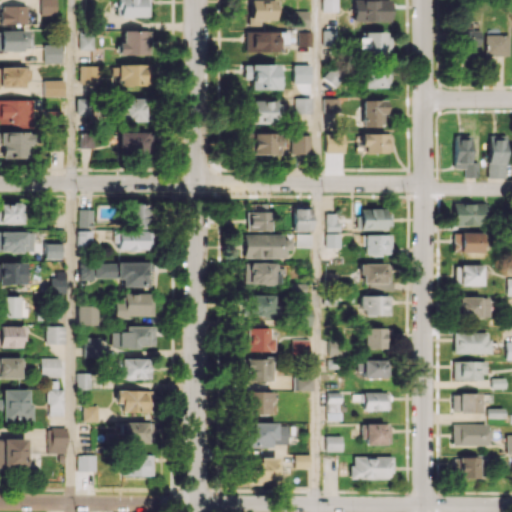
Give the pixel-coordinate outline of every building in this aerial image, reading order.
[(55,15),(55,0),(39,0),(39,15),(55,15)] [(147,0),(115,0),(115,16),(148,17),(147,0)] [(247,0),(248,25),(260,25),(260,20),(275,20),(274,0),(247,0)] [(388,0),(351,0),(352,21),(389,21),(388,0)] [(25,5),(0,5),(0,23),(25,24),(25,5)] [(476,30),(467,30),(467,22),(457,21),(456,52),(475,52),(476,30)] [(117,55),(149,54),(148,29),(121,30),(122,41),(117,42),(117,55)] [(0,30),(0,50),(23,50),(24,30),(0,30)] [(243,51),(278,51),(278,44),(287,44),(287,31),(244,31),(243,51)] [(310,31),(296,32),(296,47),(311,47),(310,31)] [(356,33),(357,48),(365,48),(365,53),(389,53),(389,33),(356,33)] [(505,34),(481,35),(481,56),(505,55),(505,34)] [(92,49),(92,36),(78,35),(77,49),(92,49)] [(42,63),(60,63),(60,44),(42,44),(42,63)] [(117,85),(149,85),(148,63),(117,64),(117,85)] [(300,77),(311,77),(310,63),(299,63),(300,77)] [(249,89),(277,89),(277,64),(242,64),(243,79),(249,79),(249,89)] [(78,83),(96,83),(96,65),(78,65),(78,83)] [(0,86),(22,86),(22,80),(27,80),(26,66),(0,66),(0,86)] [(363,87),(388,87),(388,68),(363,67),(363,87)] [(63,96),(63,79),(42,79),(42,96),(63,96)] [(311,113),(310,96),(293,97),(294,114),(311,113)] [(337,97),(322,98),(323,117),(338,116),(337,97)] [(116,120),(148,121),(148,98),(116,98),(116,120)] [(0,99),(0,123),(26,123),(26,108),(37,108),(37,99),(0,99)] [(250,100),(250,110),(246,110),(246,123),(278,123),(278,101),(250,100)] [(361,126),(383,126),(383,100),(361,100),(361,126)] [(61,111),(46,110),(46,129),(60,130),(61,111)] [(0,131),(0,158),(30,158),(30,131),(0,131)] [(119,153),(152,152),(151,131),(118,132),(119,153)] [(245,154),(279,154),(279,133),(245,133),(245,154)] [(363,152),(389,152),(389,133),(359,133),(359,144),(363,144),(363,152)] [(309,135),(290,135),(289,154),(308,154),(309,135)] [(452,168),(462,168),(463,177),(477,177),(476,162),(469,162),(468,135),(451,135),(452,168)] [(503,178),(504,135),(487,135),(486,177),(503,178)] [(22,203),(0,202),(0,222),(21,224),(22,203)] [(452,225),(484,224),(483,202),(451,203),(452,225)] [(144,203),(127,203),(126,228),(144,228),(144,203)] [(77,226),(91,226),(92,209),(78,208),(77,226)] [(291,231),(310,230),(309,208),(291,208),(291,231)] [(355,210),(356,229),(390,228),(389,209),(355,210)] [(245,230),(269,231),(270,211),(245,211),(245,230)] [(334,213),(324,213),(324,231),(338,230),(338,222),(334,222),(334,213)] [(32,231),(0,230),(0,251),(32,252),(32,231)] [(90,231),(76,230),(75,245),(90,245),(90,231)] [(112,242),(117,242),(117,248),(147,250),(148,231),(113,230),(112,242)] [(451,232),(452,253),(481,252),(480,232),(451,232)] [(281,234),(242,233),(241,257),(284,258),(284,249),(290,249),(290,239),(281,239),(281,234)] [(363,255),(390,254),(390,234),(362,234),(363,255)] [(43,258),(59,259),(59,243),(43,243),(43,258)] [(78,280),(92,279),(92,259),(77,260),(78,280)] [(148,287),(148,262),(115,261),(115,286),(148,287)] [(25,262),(0,262),(0,283),(25,284),(25,262)] [(242,284),(277,284),(277,262),(242,262),(242,284)] [(378,290),(390,290),(389,263),(359,263),(360,284),(378,283),(378,290)] [(454,285),(481,285),(480,264),(454,265),(454,285)] [(64,293),(65,271),(51,271),(50,293),(64,293)] [(112,315),(152,316),(152,293),(121,292),(121,302),(112,302),(112,315)] [(272,317),(272,295),(243,294),(242,316),(272,317)] [(360,315),(389,314),(388,295),(360,295),(360,315)] [(18,296),(0,296),(0,316),(23,317),(23,307),(18,307),(18,296)] [(457,317),(487,317),(488,297),(458,296),(457,317)] [(94,325),(95,305),(75,305),(75,324),(94,325)] [(309,325),(310,306),(296,305),(295,325),(309,325)] [(0,346),(21,347),(22,325),(0,324),(0,346)] [(152,325),(123,326),(123,331),(109,331),(109,347),(153,347),(152,325)] [(44,344),(64,344),(64,326),(44,326),(44,344)] [(384,348),(383,327),(363,328),(364,348),(384,348)] [(266,328),(239,328),(239,350),(270,351),(270,338),(266,338),(266,328)] [(487,353),(488,332),(453,331),(452,353),(487,353)] [(98,337),(82,337),(83,358),(99,358),(98,337)] [(307,339),(290,339),(290,356),(307,356),(307,339)] [(327,355),(343,355),(343,340),(327,341),(327,355)] [(0,377),(19,378),(19,357),(0,356),(0,377)] [(39,376),(59,376),(58,357),(38,358),(39,376)] [(269,358),(240,357),(239,380),(269,381),(269,358)] [(147,358),(117,358),(117,368),(114,368),(114,379),(148,379),(147,358)] [(388,376),(387,359),(361,359),(362,377),(388,376)] [(452,379),(482,380),(482,361),(452,360),(452,379)] [(89,372),(75,372),(75,389),(90,388),(89,372)] [(310,391),(311,376),(292,375),(291,390),(310,391)] [(62,415),(62,389),(47,388),(46,414),(62,415)] [(1,389),(1,399),(0,399),(0,409),(0,421),(28,421),(27,389),(1,389)] [(149,390),(114,390),(114,397),(119,397),(119,412),(149,412),(149,390)] [(270,391),(241,391),(241,413),(270,414),(270,391)] [(388,391),(362,392),(362,410),(388,409),(388,391)] [(324,419),(339,420),(340,392),(325,392),(324,419)] [(479,393),(451,392),(451,411),(478,412),(479,393)] [(81,421),(96,421),(95,405),(81,405),(81,421)] [(502,418),(502,408),(485,407),(485,417),(502,418)] [(151,422),(119,421),(119,442),(151,443),(151,422)] [(287,445),(286,422),(241,423),(242,446),(287,445)] [(361,444),(388,444),(388,423),(360,423),(361,444)] [(487,423),(451,424),(451,445),(487,444),(487,423)] [(65,453),(64,427),(45,427),(45,453),(65,453)] [(340,451),(339,435),(323,435),(324,451),(340,451)] [(0,438),(0,467),(26,467),(25,438),(0,438)] [(74,469),(88,469),(88,455),(75,454),(74,469)] [(151,476),(151,454),(122,454),(122,476),(151,476)] [(293,467),(307,467),(307,454),(293,454),(293,467)] [(350,479),(390,479),(390,456),(350,456),(350,479)] [(477,457),(452,456),(451,477),(476,478),(477,457)] [(276,479),(275,457),(257,457),(257,461),(246,462),(247,480),(276,479)]
